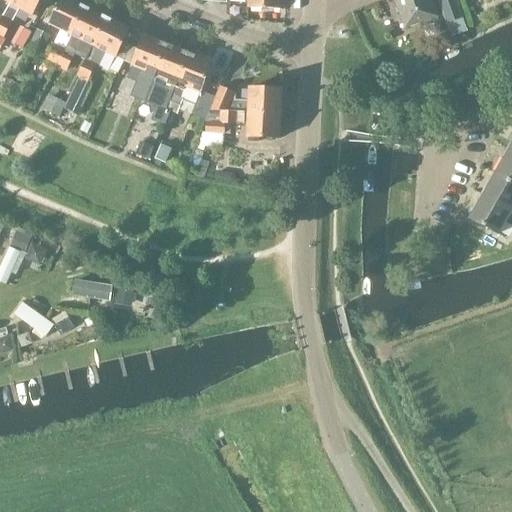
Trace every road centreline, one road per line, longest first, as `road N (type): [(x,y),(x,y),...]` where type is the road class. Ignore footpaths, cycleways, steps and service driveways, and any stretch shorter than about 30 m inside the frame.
road 1 (tertiary): [(367,511),(326,420),(304,315),(311,47)]
road 2 (residential): [(311,47),(251,39),(152,0)]
road 3 (residential): [(428,224),(436,143),(511,110)]
